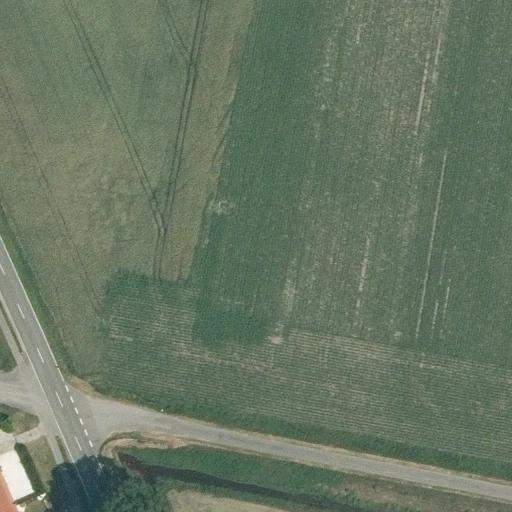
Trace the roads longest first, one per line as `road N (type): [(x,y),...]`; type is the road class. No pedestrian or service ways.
road 1 (unclassified): [(65,414),(156,417),(511,486)]
road 2 (tertiary): [(0,265),(54,388)]
